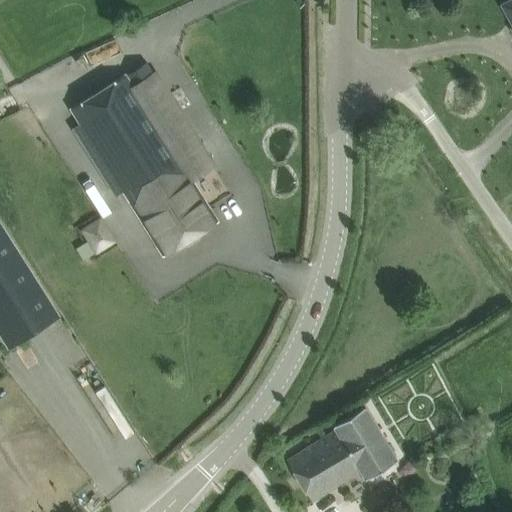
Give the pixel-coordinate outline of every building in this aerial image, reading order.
[(133,85),(126,74),(72,108),(164,254),(218,220),(193,180),(215,166),(155,71),(133,85)] [(100,212),(110,206),(90,173),(81,179),(100,212)] [(94,253),(116,241),(103,214),(80,226),(94,253)] [(0,331),(9,347),(61,314),(0,219),(0,331)] [(288,460),(313,499),(362,470),(366,478),(397,459),(365,405),(334,424),(337,429),(288,460)]
